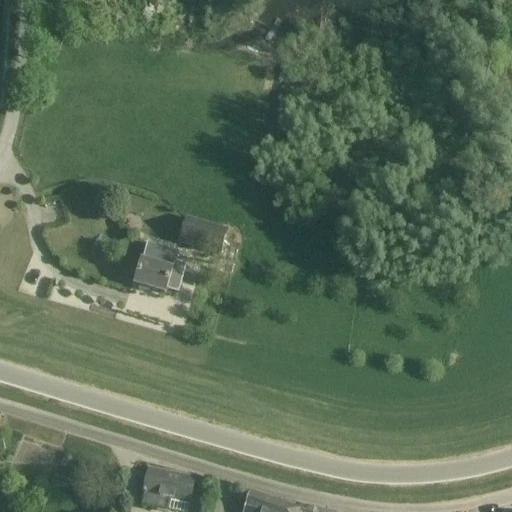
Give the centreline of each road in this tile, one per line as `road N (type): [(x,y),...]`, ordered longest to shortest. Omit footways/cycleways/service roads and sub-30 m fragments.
road 1 (unclassified): [(511,460),(431,478),(383,477),(167,424),(0,371)]
road 2 (unclassified): [(395,511),(254,481),(0,404)]
road 3 (unclassified): [(0,153),(13,121),(27,0)]
